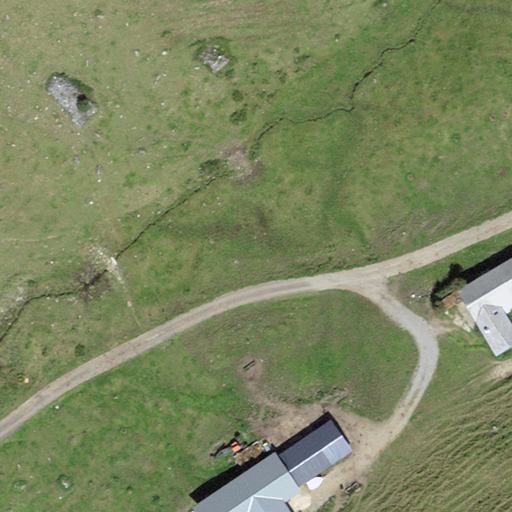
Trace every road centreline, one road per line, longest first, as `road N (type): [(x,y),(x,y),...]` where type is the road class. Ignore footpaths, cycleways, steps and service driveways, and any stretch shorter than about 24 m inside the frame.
road 1 (track): [(147,338),(242,297),(367,277),(511,219)]
road 2 (track): [(367,277),(423,332),(429,356),(407,406),(368,447)]
road 3 (track): [(147,338),(0,432)]
